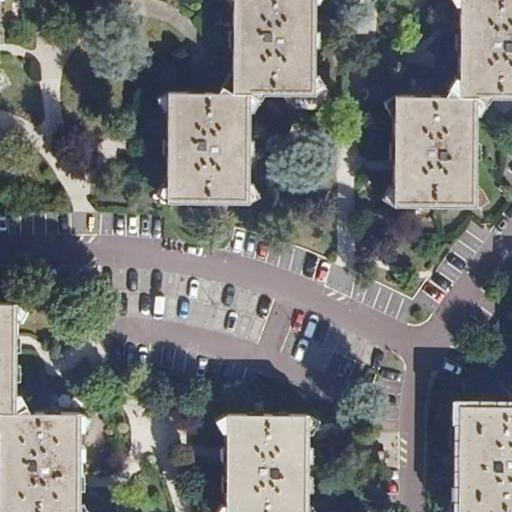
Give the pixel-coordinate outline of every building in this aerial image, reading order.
[(231,0),(231,92),(249,92),(249,94),(313,95),(313,34),(313,0),(231,0)] [(511,0),(458,0),(457,47),(456,95),(474,95),(474,97),(511,97),(511,0)] [(231,93),(231,92),(212,91),(166,91),(166,202),(248,203),(248,147),(249,94),(231,93)] [(456,97),(456,95),(393,94),(392,164),(391,205),(473,206),(474,97),(456,97)] [(0,410),(1,411),(16,411),(17,350),(17,304),(0,303),(0,410)] [(511,511),(511,404),(461,404),(459,511),(511,511)] [(16,411),(1,411),(0,491),(0,511),(80,511),(81,462),(81,412),(16,411)] [(309,511),(311,414),(228,413),(227,464),(226,511),(309,511)] [(365,450),(364,468),(385,469),(385,451),(365,450)]
